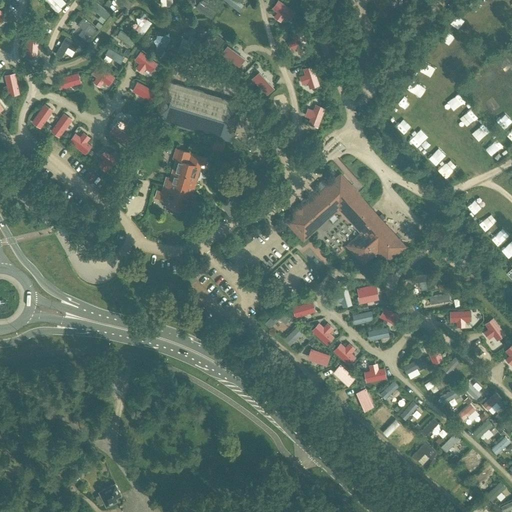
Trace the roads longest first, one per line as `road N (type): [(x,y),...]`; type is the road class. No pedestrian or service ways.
road 1 (primary): [(278,415),(211,356),(76,311)]
road 2 (primary): [(76,324),(182,351),(278,415)]
road 3 (primary): [(379,511),(278,415)]
road 4 (residential): [(102,270),(81,260),(0,177)]
